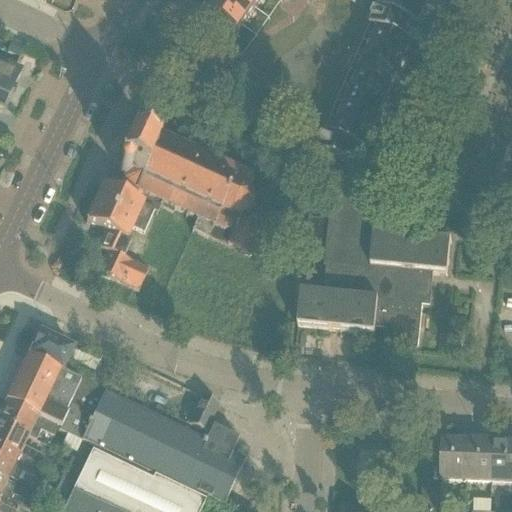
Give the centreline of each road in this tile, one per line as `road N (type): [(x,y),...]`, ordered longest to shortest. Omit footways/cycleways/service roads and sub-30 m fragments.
road 1 (unclassified): [(312,400),(220,378),(0,277)]
road 2 (tertiary): [(0,251),(94,50)]
road 3 (unclassified): [(511,415),(312,400)]
